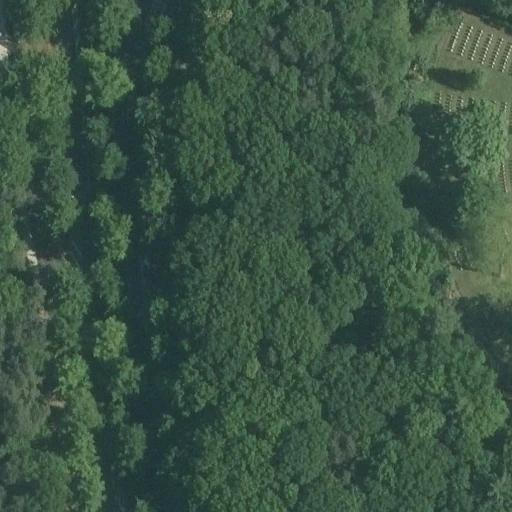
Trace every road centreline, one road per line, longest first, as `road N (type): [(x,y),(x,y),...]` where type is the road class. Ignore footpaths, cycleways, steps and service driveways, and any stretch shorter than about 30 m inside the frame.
road 1 (primary): [(158,511),(138,314),(135,0)]
road 2 (primary): [(71,93),(111,511)]
road 3 (residential): [(9,0),(20,82),(71,93)]
